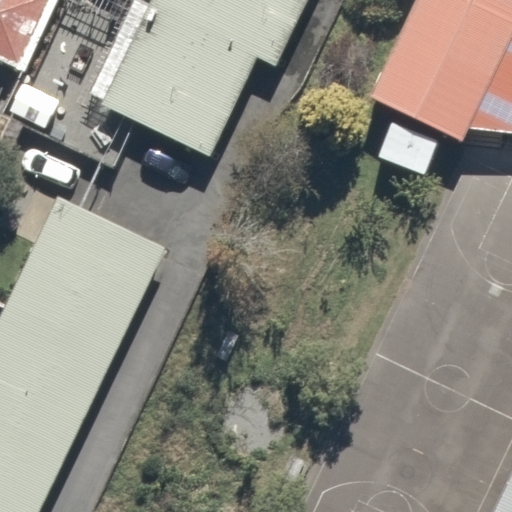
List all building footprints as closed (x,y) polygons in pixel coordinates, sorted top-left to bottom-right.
[(0,0),(0,59),(41,76),(72,1),(68,0),(0,0)] [(319,0),(160,0),(111,111),(221,161),(261,73),(282,83),(319,0)] [(500,0),(373,0),(315,119),(418,169),(500,0)] [(0,511),(50,511),(174,252),(69,202),(0,347),(0,511)] [(511,511),(511,375),(441,511),(511,511)]
